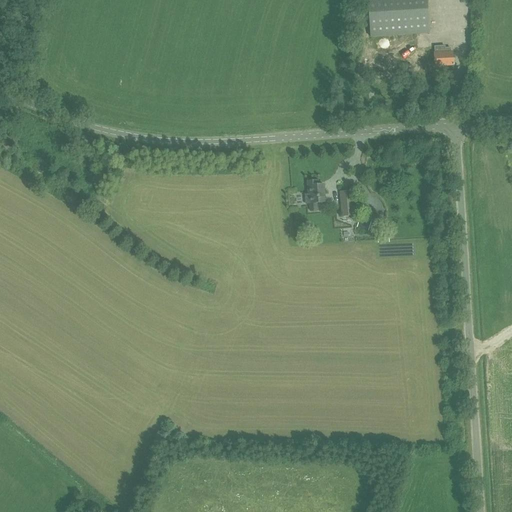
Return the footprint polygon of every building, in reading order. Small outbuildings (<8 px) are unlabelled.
[(430,33),(427,0),(367,0),(370,37),(430,33)] [(435,67),(454,65),(453,52),(451,52),(451,48),(445,49),(445,46),(435,47),(435,53),(434,53),(435,67)] [(318,178),(301,179),(301,195),(336,194),(336,184),(336,178),(325,178),(325,177),(317,177),(318,178)] [(357,216),(357,190),(344,191),(345,216),(357,216)] [(373,232),(376,222),(366,219),(363,228),(373,232)]
